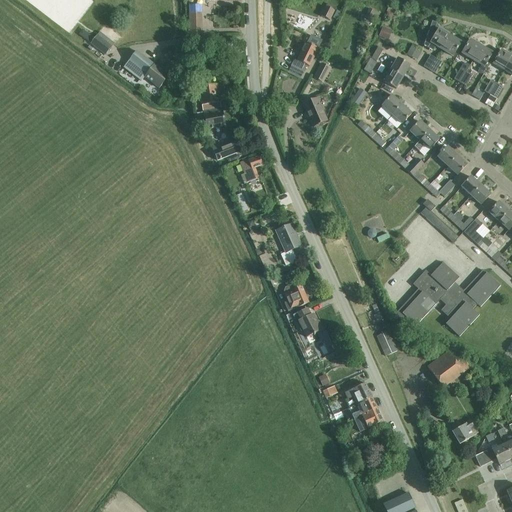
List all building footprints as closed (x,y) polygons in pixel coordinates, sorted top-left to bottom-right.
[(330,21),(335,12),(325,7),(320,16),(330,21)] [(199,13),(189,14),(189,26),(199,25),(199,13)] [(293,15),(293,24),(309,25),(309,16),(293,15)] [(442,50),(450,37),(439,30),(435,28),(437,24),(432,22),(424,46),(433,52),(436,47),(442,50)] [(395,40),(397,33),(384,30),(382,37),(395,40)] [(92,37),(87,33),(83,38),(88,42),(92,37)] [(105,56),(114,45),(114,44),(100,33),(91,44),(105,56)] [(318,49),(321,41),(311,37),(307,44),(306,43),(297,61),(294,59),(291,67),(303,73),(307,66),(309,67),(318,49)] [(461,44),(450,37),(442,50),(445,52),(453,57),(456,52),(457,50),(460,51),(463,46),(461,44)] [(462,54),(474,61),(482,48),(470,41),(466,47),(463,46),(460,51),(463,53),(462,54)] [(406,55),(411,58),(417,48),(412,45),(406,55)] [(383,51),(378,48),(371,59),(376,62),(383,51)] [(484,75),(491,63),(488,62),(492,54),(482,48),(474,61),(482,66),(478,71),(484,75)] [(505,71),(511,59),(511,57),(501,51),(493,65),(505,71)] [(153,65),(136,52),(124,68),(141,81),(144,77),(158,88),(168,76),(153,64),(153,65)] [(197,72),(205,71),(202,54),(194,55),(197,72)] [(430,71),(437,60),(430,56),(424,67),(430,71)] [(376,62),(371,59),(370,59),(363,70),(370,74),(377,63),(376,62)] [(403,78),(410,67),(397,59),(391,71),(403,78)] [(436,74),(442,63),(437,60),(430,71),(436,74)] [(323,84),(331,69),(321,65),(313,79),(323,84)] [(460,84),(467,72),(461,68),(454,80),(460,84)] [(396,90),(403,78),(391,71),(384,83),(396,90)] [(466,87),(471,78),(473,75),(467,72),(460,84),(466,87)] [(491,96),(497,84),(491,81),(484,92),(491,96)] [(496,99),(503,88),(497,84),(491,96),(496,99)] [(203,111),(211,109),(221,108),(217,85),(199,88),(203,111)] [(367,93),(360,89),(351,102),(358,107),(367,93)] [(392,116),(402,105),(392,96),(385,104),(382,107),(377,112),(387,121),(392,116)] [(313,127),(326,121),(317,100),(304,106),(313,127)] [(402,125),(405,122),(411,114),(402,105),(392,116),(402,125)] [(199,122),(205,121),(207,130),(215,128),(225,126),(222,109),(212,111),(203,113),(197,114),(199,122)] [(371,139),(375,134),(361,121),(357,126),(371,139)] [(420,142),(429,131),(419,122),(410,132),(420,142)] [(429,150),(439,140),(429,131),(420,142),(414,147),(419,152),(424,146),(429,150)] [(378,145),(382,140),(375,134),(371,139),(378,145)] [(402,140),(398,137),(385,151),(396,161),(400,157),(393,151),(402,140)] [(239,152),(235,143),(214,152),(217,161),(225,158),(239,152)] [(447,167),(457,156),(447,147),(437,158),(447,167)] [(268,164),(264,155),(248,161),(248,160),(240,164),(244,175),(241,176),(245,184),(259,179),(255,169),(268,164)] [(457,176),(460,172),(467,165),(457,156),(447,167),(457,176)] [(410,166),(406,171),(413,177),(417,172),(420,169),(424,165),(418,159),(410,166)] [(403,160),(399,164),(406,171),(410,166),(403,160)] [(428,182),(421,176),(417,180),(424,187),(428,182)] [(471,197),(481,186),(471,177),(461,188),(471,197)] [(441,188),(434,181),(427,189),(436,198),(440,194),(439,193),(437,192),(441,188)] [(443,189),(439,193),(440,194),(444,198),(455,186),(451,183),(449,182),(443,189)] [(481,206),(484,203),(490,195),(481,186),(471,197),(481,206)] [(243,199),(241,195),(236,197),(238,201),(239,201),(244,212),(249,210),(244,199),(243,199)] [(459,238),(431,212),(435,207),(427,200),(423,205),(426,208),(421,214),(453,244),(459,238)] [(499,222),(508,212),(499,203),(489,213),(499,222)] [(450,220),(454,216),(444,207),(439,211),(450,220)] [(509,231),(511,228),(511,227),(511,215),(508,212),(499,222),(509,231)] [(464,225),(454,216),(450,220),(463,233),(474,221),(470,218),(464,225)] [(476,219),(474,221),(463,233),(474,243),(477,246),(481,241),(483,239),(475,232),(482,225),(476,219)] [(276,232),(286,253),(268,261),(273,273),(297,262),(292,250),(301,247),(291,225),(276,232)] [(485,245),(489,241),(485,238),(482,242),(481,241),(477,246),(491,259),(498,251),(499,250),(492,244),(488,247),(485,245)] [(506,264),(499,258),(502,255),(498,251),(491,259),(505,271),(509,267),(511,264),(508,262),(506,264)] [(435,306),(440,300),(446,306),(441,311),(447,317),(449,314),(453,318),(446,325),(459,337),(479,316),(473,310),(477,305),(480,308),(500,286),(483,271),(464,292),(455,283),(459,278),(443,263),(431,276),(428,274),(422,280),(420,277),(413,285),(418,290),(395,315),(401,321),(405,316),(416,327),(435,306)] [(280,285),(288,282),(284,272),(276,276),(280,285)] [(295,288),(293,284),(285,288),(284,291),(288,302),(284,303),(288,312),(293,310),(300,308),(299,307),(309,303),(301,286),(295,288)] [(377,319),(385,315),(381,308),(373,311),(377,319)] [(311,315),(307,309),(293,316),(296,323),(297,323),(302,332),(303,331),(307,338),(321,331),(313,314),(311,315)] [(333,345),(326,331),(320,335),(326,348),(333,345)] [(386,357),(388,356),(397,352),(388,332),(377,337),(386,357)] [(456,364),(454,360),(448,353),(427,368),(443,389),(450,384),(452,387),(456,384),(454,381),(471,368),(464,358),(460,361),(456,364)] [(332,374),(325,376),(328,385),(335,383),(332,374)] [(372,398),(365,384),(350,391),(344,394),(347,401),(353,398),(356,405),(372,398)] [(330,398),(342,392),(339,385),(327,391),(330,398)] [(362,417),(377,409),(372,398),(356,405),(360,412),(352,416),(354,421),(362,417)] [(334,415),(341,411),(337,402),(330,405),(334,415)] [(383,422),(377,409),(362,417),(354,421),(360,432),(383,422)] [(478,434),(471,422),(466,425),(466,424),(452,432),(460,445),(478,434)] [(500,437),(506,434),(503,429),(497,432),(500,437)] [(488,443),(494,440),(492,434),(486,437),(488,443)] [(492,449),(497,460),(499,465),(511,459),(504,445),(498,448),(496,445),(491,447),(492,449)] [(492,449),(486,452),(491,462),(497,460),(492,449)] [(491,462),(486,452),(481,454),(486,465),(491,462)] [(481,454),(480,455),(475,457),(480,467),(486,465),(481,454)] [(386,511),(407,511),(416,508),(409,494),(383,506),(386,511)] [(471,511),(466,499),(458,503),(461,511),(471,511)]
